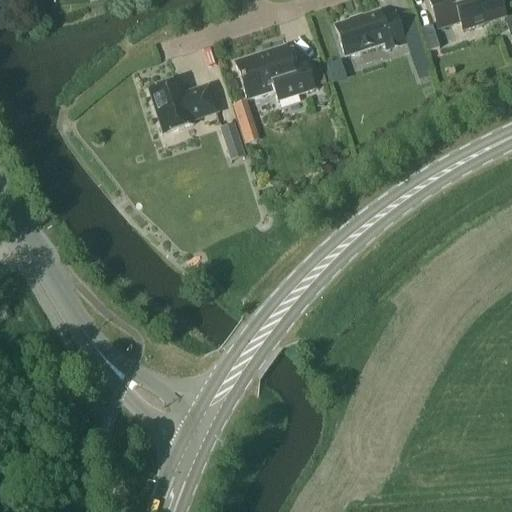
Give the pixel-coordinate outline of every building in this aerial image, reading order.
[(427,0),(438,31),(460,24),(462,33),(486,25),(485,22),(504,16),(498,0),(427,0)] [(384,46),(386,51),(405,45),(395,15),(381,19),(379,13),(334,28),(345,59),(384,46)] [(278,104),(315,92),(306,64),(292,69),(285,48),(234,64),(247,103),(274,94),(278,104)] [(191,123),(217,114),(208,88),(183,96),(178,83),(149,92),(163,136),(193,126),(191,123)] [(258,141),(252,123),(238,128),(244,146),(258,141)] [(234,124),(219,130),(230,163),(245,158),(234,124)]
